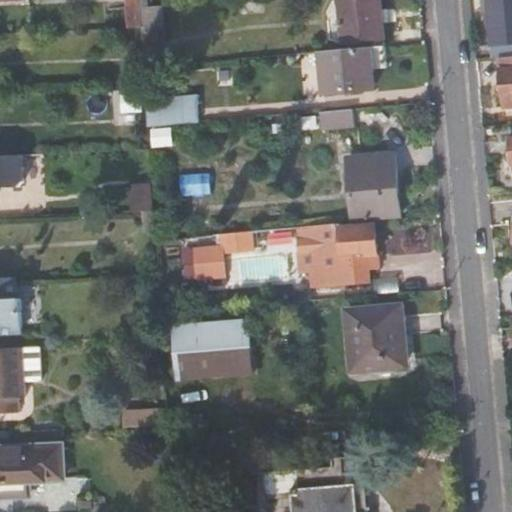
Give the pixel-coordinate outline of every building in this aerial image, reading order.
[(127,0),(129,26),(145,26),(143,6),(142,0),(127,0)] [(388,39),(386,22),(394,22),(393,8),(385,9),(384,0),(340,0),(344,43),(388,39)] [(511,0),(495,0),(500,57),(511,55),(511,0)] [(171,64),(166,4),(143,6),(145,26),(146,57),(147,66),(171,64)] [(391,64),(389,45),(340,49),(322,51),(326,95),(380,91),(378,66),(391,64)] [(202,95),(149,100),(151,126),(204,122),(202,95)] [(358,126),(356,108),(328,111),(322,111),(324,128),(358,126)] [(355,220),(403,216),(397,151),(350,155),(355,220)] [(24,185),(28,180),(27,153),(0,154),(0,174),(11,186),(24,185)] [(184,193),(214,193),(213,173),(184,173),(184,193)] [(155,182),(135,183),(137,210),(157,209),(155,182)] [(341,223),(302,226),(306,272),(317,271),(318,286),(375,281),(374,266),(383,265),(380,225),(344,228),(344,223),(341,223)] [(258,250),(257,230),(227,232),(228,245),(199,247),(201,277),(231,274),(229,252),(258,250)] [(0,332),(31,331),(30,297),(23,297),(22,274),(0,275),(0,332)] [(386,361),(410,360),(405,303),(349,307),(354,371),(387,368),(386,361)] [(255,316),(177,322),(181,379),(259,373),(255,316)] [(26,344),(0,345),(0,413),(21,412),(20,395),(28,394),(26,344)] [(410,367),(410,360),(386,361),(387,368),(410,367)] [(3,461),(0,461),(0,497),(35,496),(34,481),(68,480),(66,444),(2,446),(3,461)] [(363,511),(360,470),(364,470),(363,454),(336,456),(336,466),(269,471),(272,502),(276,502),(276,511),(363,511)]
